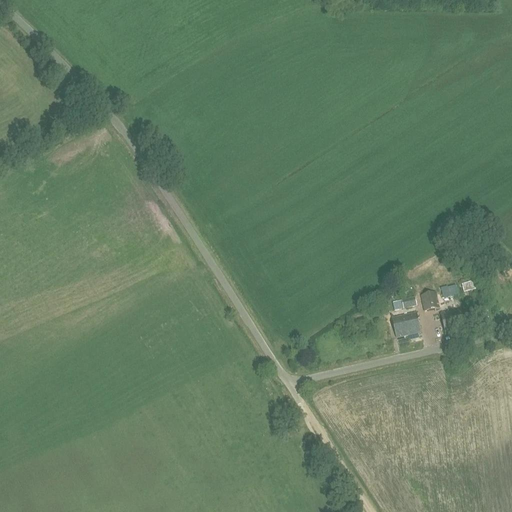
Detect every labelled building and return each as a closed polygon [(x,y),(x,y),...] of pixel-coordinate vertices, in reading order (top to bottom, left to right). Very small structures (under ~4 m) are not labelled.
[(421,285),(423,297),(445,292),(442,280),(421,285)] [(462,295),(461,289),(447,291),(448,298),(462,295)] [(404,310),(417,307),(415,298),(402,301),(404,310)] [(478,328),(474,307),(467,309),(467,308),(441,314),(446,336),(478,328)] [(397,339),(421,333),(417,314),(393,320),(397,339)]
